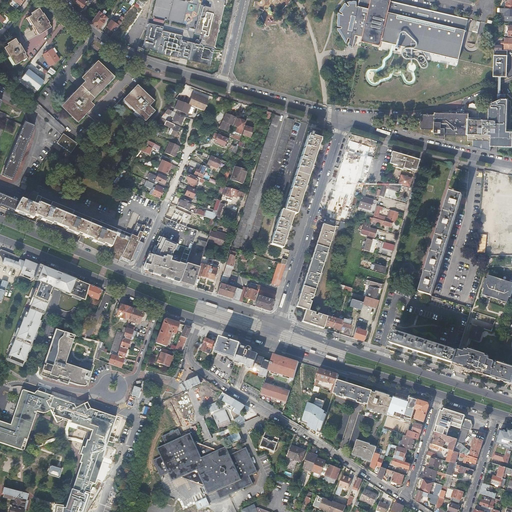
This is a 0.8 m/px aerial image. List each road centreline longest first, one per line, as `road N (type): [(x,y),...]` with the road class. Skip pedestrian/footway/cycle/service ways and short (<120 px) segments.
road 1 (residential): [(199,320),(192,365),(406,499)]
road 2 (primary): [(511,400),(279,322)]
road 3 (residential): [(279,322),(344,121)]
road 4 (residential): [(65,265),(31,379),(103,389)]
road 5 (residential): [(221,85),(106,41),(57,0)]
road 6 (primary): [(270,343),(440,394)]
road 7 (residential): [(496,162),(344,121)]
road 8 (primary): [(279,322),(134,276)]
road 9 (primary): [(134,276),(0,218)]
road 10 (residential): [(134,276),(191,146)]
road 11 (residential): [(344,121),(221,85)]
